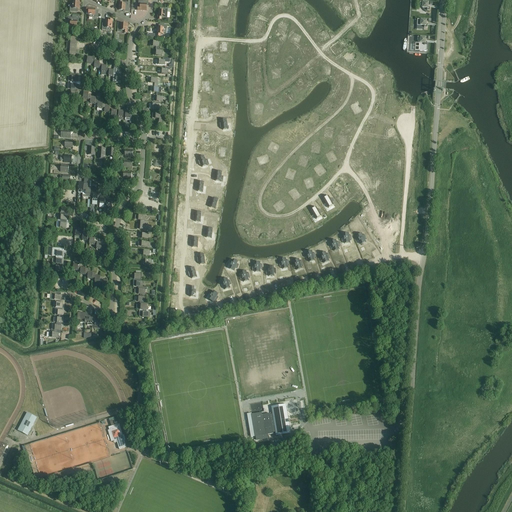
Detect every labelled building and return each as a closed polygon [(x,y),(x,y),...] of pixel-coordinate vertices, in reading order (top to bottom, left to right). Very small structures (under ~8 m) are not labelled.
[(76,9),(79,9),(80,1),(76,0),(76,3),(73,3),(73,9),(70,8),(70,12),(76,12),(76,9)] [(147,5),(148,5),(148,2),(142,1),(142,4),(141,4),(140,7),(138,7),(138,10),(147,11),(147,5)] [(125,11),(125,12),(128,12),(128,6),(125,6),(125,5),(122,4),(122,2),(119,2),(119,10),(125,11)] [(430,9),(428,9),(429,3),(420,2),(420,6),(422,8),(422,9),(423,9),(426,12),(427,12),(427,11),(429,11),(430,9)] [(95,12),(96,9),(87,8),(86,12),(89,12),(89,15),(95,15),(95,18),(98,18),(98,12),(95,12)] [(159,11),(158,20),(161,20),(161,18),(167,18),(168,9),(161,8),(161,11),(159,11)] [(68,24),(68,27),(77,28),(77,22),(78,22),(78,18),(72,18),(72,21),(71,21),(68,21),(68,24)] [(103,24),(102,30),(111,31),(111,28),(112,28),(112,20),(109,19),(109,22),(106,22),(106,24),(103,24)] [(426,29),(426,28),(427,21),(417,20),(417,26),(424,26),(424,28),(426,29)] [(127,34),(127,25),(121,24),(122,23),(118,23),(118,29),(121,30),(121,31),(124,31),(124,33),(127,34)] [(157,28),(157,37),(160,37),(160,34),(163,35),(163,34),(166,34),(167,25),(160,25),(160,28),(157,28)] [(418,37),(417,41),(420,43),(420,44),(419,51),(427,52),(427,44),(426,44),(426,38),(418,37)] [(66,49),(66,56),(69,57),(75,57),(76,50),(71,49),(69,49),(66,49)] [(70,74),(70,77),(71,77),(71,82),(73,82),(78,82),(78,77),(80,77),(80,75),(70,74)] [(204,84),(202,85),(203,88),(205,88),(205,89),(205,91),(211,91),(209,81),(204,82),(204,84)] [(156,97),(156,102),(163,102),(163,99),(164,100),(164,97),(163,97),(160,97),(160,93),(157,93),(157,97),(156,97)] [(202,111),(200,112),(201,115),(203,115),(203,116),(203,118),(208,118),(207,108),(202,109),(202,111)] [(153,113),(152,118),(159,119),(162,119),(162,114),(158,114),(159,110),(156,110),(156,114),(153,113)] [(222,123),(220,124),(220,127),(222,127),(222,128),(223,130),(228,129),(227,120),(221,121),(222,123)] [(203,136),(202,136),(202,140),(204,140),(204,143),(210,142),(209,133),(203,133),(203,136)] [(200,161),(198,161),(199,165),(201,164),(201,165),(202,167),(207,166),(204,156),(199,158),(200,161)] [(214,174),(214,178),(216,178),(216,179),(215,181),(221,182),(222,172),(217,171),(216,174),(214,174)] [(210,200),(209,204),(211,205),(210,208),(216,209),(218,200),(213,198),(212,201),(210,200)] [(105,204),(104,209),(111,209),(112,209),(112,208),(113,201),(108,201),(108,199),(105,199),(105,204)] [(137,229),(140,229),(146,230),(147,225),(148,225),(148,222),(140,222),(140,225),(137,225),(137,229)] [(205,231),(204,234),(206,235),(206,238),(211,238),(213,229),(207,228),(207,231),(205,231)] [(349,233),(343,234),(345,244),(350,243),(350,240),(352,240),(351,236),(349,236),(349,233)] [(362,233),(357,236),(361,245),(366,242),(364,239),(366,238),(365,235),(363,236),(362,233)] [(336,240),(331,242),(334,251),(339,249),(338,246),(340,246),(339,242),(337,243),(336,240)] [(109,256),(109,254),(109,247),(105,247),(105,245),(102,245),(102,249),(101,249),(101,254),(103,254),(103,256),(109,256)] [(52,248),(52,251),(56,251),(56,256),(58,256),(63,257),(63,252),(66,252),(66,249),(63,249),(59,249),(52,248)] [(312,251),(307,253),(309,262),(315,261),(314,258),(316,257),(315,253),(313,254),(312,251)] [(326,252),(320,254),(324,263),(329,261),(328,258),(330,257),(328,254),(327,255),(326,252)] [(199,258),(197,258),(197,262),(199,261),(199,262),(200,265),(205,264),(204,254),(199,255),(199,258)] [(286,259),(280,260),(283,269),(288,268),(287,265),(289,264),(288,261),(286,261),(286,259)] [(299,259),(294,261),(297,270),(302,268),(301,266),(303,265),(301,261),(300,262),(299,259)] [(238,262),(233,260),(229,269),(234,271),(236,268),(237,269),(239,265),(237,264),(238,262)] [(190,272),(188,272),(189,276),(191,276),(192,279),(197,277),(194,268),(189,269),(190,272)] [(246,271),(241,273),(244,282),(249,281),(248,278),(250,277),(249,273),(247,274),(246,271)] [(227,279),(222,280),(225,290),(230,288),(229,285),(231,284),(230,281),(228,281),(227,279)] [(213,291),(208,299),(213,302),(215,300),(216,301),(218,297),(217,296),(218,294),(213,291)] [(140,312),(139,317),(149,318),(150,318),(150,313),(149,313),(146,312),(147,310),(142,310),(142,312),(140,312)] [(85,323),(86,315),(86,313),(78,313),(78,317),(77,320),(80,320),(80,323),(85,323)] [(86,315),(85,323),(87,323),(87,326),(92,326),(92,325),(92,323),(93,323),(93,318),(93,316),(88,316),(88,315),(86,315)] [(93,323),(92,323),(92,325),(100,326),(100,319),(96,319),(96,318),(93,318),(93,323)] [(27,413),(18,431),(28,436),(37,418),(27,413)] [(252,415),(255,437),(256,437),(256,440),(268,438),(268,435),(273,434),(272,425),(270,414),(262,415),(262,413),(252,415)] [(112,427),(108,427),(109,430),(111,429),(114,441),(116,440),(119,450),(126,448),(126,447),(124,441),(125,440),(124,435),(123,436),(119,424),(114,426),(113,421),(110,422),(111,425),(112,427)]
